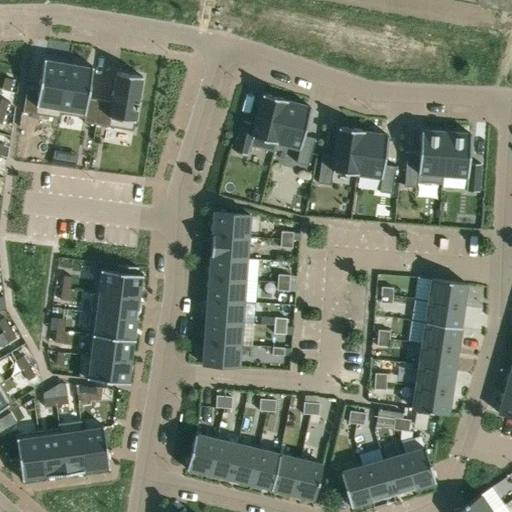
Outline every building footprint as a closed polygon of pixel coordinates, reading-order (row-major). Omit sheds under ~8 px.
[(27,87),(22,112),(60,118),(61,114),(60,113),(68,64),(45,60),(46,59),(44,58),(39,90),(27,87)] [(68,64),(60,113),(61,114),(84,118),(83,122),(96,124),(100,100),(88,98),(93,67),(92,66),(91,68),(68,64)] [(100,100),(96,124),(133,131),(142,76),(117,72),(112,102),(100,100)] [(4,77),(1,88),(9,91),(12,79),(4,77)] [(253,122),(251,133),(276,139),(286,100),(260,93),(253,122)] [(1,99),(0,102),(0,110),(5,112),(9,101),(1,99)] [(286,100),(276,139),(302,146),(304,136),(312,106),(286,100)] [(240,119),(233,146),(246,149),(251,133),(253,122),(240,119)] [(333,157),(332,167),(358,171),(364,131),(337,127),(333,157)] [(417,158),(416,170),(443,172),(446,132),(419,130),(417,158)] [(364,131),(358,171),(384,174),(385,165),(390,134),(364,131)] [(446,132),(443,172),(469,174),(470,164),(472,134),(446,132)] [(302,146),(297,163),(311,167),(318,140),(304,136),(302,146)] [(319,155),(315,182),(329,184),(332,167),(333,157),(319,155)] [(403,157),(401,185),(415,186),(416,170),(417,158),(403,157)] [(469,174),(468,192),(482,193),(484,165),(470,164),(469,174)] [(384,174),(381,193),(395,195),(399,167),(385,165),(384,174)] [(214,212),(212,234),(248,236),(250,214),(214,212)] [(281,231),(281,239),(293,240),(293,232),(281,231)] [(212,234),(211,256),(246,259),(248,236),(212,234)] [(281,239),(280,247),(292,248),(293,240),(281,239)] [(211,256),(209,278),(245,280),(246,259),(211,256)] [(97,268),(94,291),(139,297),(142,276),(143,276),(143,274),(136,273),(136,268),(137,268),(137,267),(118,264),(117,266),(118,266),(118,271),(97,268)] [(278,274),(278,282),(289,283),(290,275),(278,274)] [(64,276),(62,287),(70,288),(71,277),(64,276)] [(209,278),(207,299),(243,302),(245,280),(209,278)] [(432,278),(428,301),(464,306),(467,284),(432,278)] [(278,282),(277,290),(289,291),(289,283),(278,282)] [(62,287),(61,299),(68,300),(70,288),(62,287)] [(381,287),(381,295),(393,296),(393,288),(381,287)] [(94,291),(91,312),(136,318),(139,297),(94,291)] [(381,295),(380,303),(392,304),(393,296),(381,295)] [(207,299),(206,321),(241,323),(243,302),(207,299)] [(428,301),(425,322),(461,327),(460,327),(464,306),(428,301)] [(91,312),(89,334),(135,340),(135,339),(134,339),(136,318),(91,312)] [(4,317),(0,319),(0,326),(3,331),(9,327),(4,317)] [(275,317),(274,325),(286,326),(287,318),(275,317)] [(59,319),(58,330),(66,331),(67,320),(59,319)] [(206,321),(204,342),(240,345),(241,323),(206,321)] [(425,322),(422,343),(457,348),(460,328),(461,328),(461,327),(425,322)] [(274,325),(274,333),(286,334),(286,326),(274,325)] [(9,327),(3,331),(9,341),(15,337),(9,327)] [(58,330),(56,342),(64,343),(66,331),(58,330)] [(378,330),(377,338),(389,339),(390,331),(378,330)] [(86,354),(86,355),(131,361),(134,340),(135,340),(89,334),(86,354)] [(377,338),(377,346),(389,347),(389,339),(377,338)] [(204,342),(202,364),(238,367),(240,345),(204,342)] [(422,343),(419,364),(454,370),(457,348),(422,343)] [(273,347),(272,355),(284,356),(284,348),(273,347)] [(57,352),(56,364),(64,365),(65,353),(57,352)] [(81,354),(78,377),(129,383),(130,382),(128,382),(131,361),(86,355),(86,354),(81,354)] [(22,356),(16,360),(21,370),(28,366),(22,356)] [(419,364),(416,386),(451,391),(454,370),(419,364)] [(28,366),(21,370),(27,380),(34,376),(28,366)] [(375,373),(374,381),(386,382),(387,374),(375,373)] [(374,381),(374,389),(385,390),(386,382),(374,381)] [(0,383),(0,382),(0,408),(12,402),(1,383),(0,383)] [(416,386),(412,408),(448,414),(451,391),(416,386)] [(511,393),(505,391),(498,413),(511,416),(511,393)] [(88,392),(77,394),(78,402),(89,400),(88,392)] [(67,395),(55,397),(56,405),(68,403),(67,395)] [(216,395),(215,407),(223,408),(224,396),(216,395)] [(224,396),(223,408),(231,408),(232,397),(224,396)] [(55,397),(43,399),(44,406),(56,405),(55,397)] [(260,399),(259,410),(267,411),(268,399),(260,399)] [(268,399),(267,411),(275,412),(276,400),(268,399)] [(304,402),(303,414),(311,414),(312,403),(304,402)] [(312,403),(311,414),(319,415),(320,403),(312,403)] [(350,411),(348,423),(356,424),(358,412),(350,411)] [(11,412),(0,418),(0,431),(17,421),(11,412)] [(358,412),(356,424),(364,425),(366,413),(358,412)] [(394,418),(392,430),(400,431),(402,419),(394,418)] [(402,419),(400,431),(408,432),(409,420),(402,419)] [(81,420),(58,423),(58,428),(59,428),(66,473),(84,471),(83,471),(87,470),(81,430),(82,430),(81,420)] [(82,430),(81,430),(87,470),(108,467),(108,468),(110,468),(104,428),(105,428),(105,427),(104,427),(104,425),(102,426),(102,427),(82,430)] [(58,428),(38,431),(44,476),(48,475),(48,476),(66,473),(59,428),(58,428)] [(38,431),(16,434),(19,459),(18,459),(18,460),(19,460),(22,480),(24,480),(24,479),(44,476),(38,431)] [(191,448),(186,469),(188,469),(208,473),(216,439),(196,434),(195,434),(191,448)] [(216,439),(208,473),(230,479),(238,444),(216,439)] [(238,444),(230,479),(250,484),(258,449),(238,444)] [(425,447),(404,454),(414,488),(433,482),(434,483),(435,482),(425,447)] [(258,449),(250,484),(272,489),(280,454),(258,449)] [(280,454),(272,489),(292,494),(300,459),(280,454)] [(404,454),(383,460),(392,494),(414,488),(404,454)] [(300,459),(292,494),(314,499),(322,464),(300,459)] [(383,460),(362,466),(371,500),(392,494),(383,460)] [(362,466),(340,472),(350,507),(352,506),(371,500),(362,466)] [(492,511),(480,494),(454,511),(492,511)]
